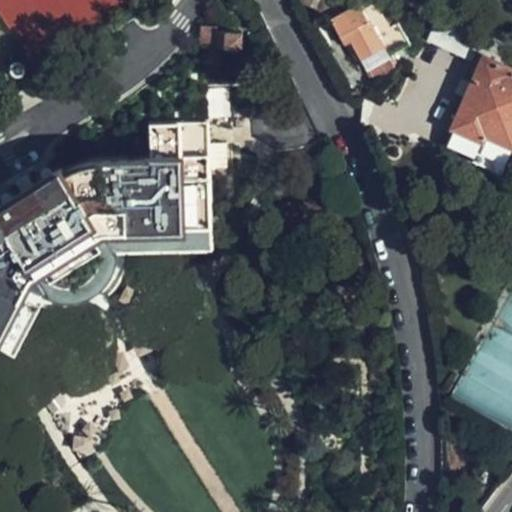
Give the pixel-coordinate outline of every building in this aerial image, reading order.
[(396,64),(361,0),(333,14),(342,32),(349,29),(354,39),(357,37),(376,73),(396,64)] [(442,14),(429,34),(468,60),(482,39),(442,14)] [(243,30),(227,30),(227,43),(243,43),(243,30)] [(227,43),(201,43),(200,94),(241,95),(243,43),(227,43)] [(506,170),(511,156),(511,63),(486,52),(455,123),(486,138),(478,158),(506,170)] [(227,108),(232,126),(240,117),(240,111),(227,108)] [(0,345),(14,353),(41,303),(58,308),(74,309),(92,304),(103,298),(114,287),(122,275),(126,263),(129,247),(213,246),(210,117),(150,119),(151,153),(116,154),(86,158),(70,165),(67,161),(0,201),(0,345)] [(213,166),(229,164),(226,140),(211,142),(213,166)]
